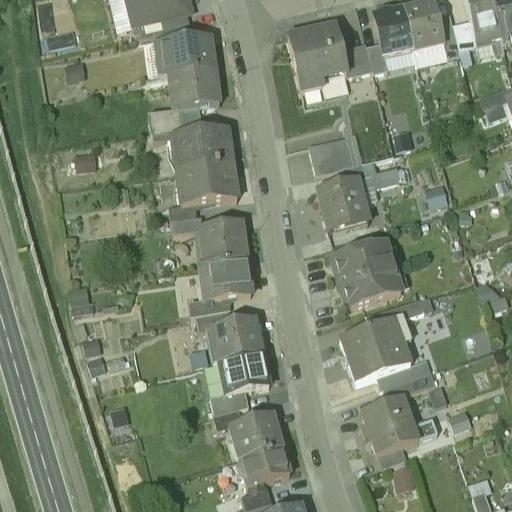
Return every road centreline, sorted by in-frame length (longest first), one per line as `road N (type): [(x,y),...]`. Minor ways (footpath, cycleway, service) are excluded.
road 1 (residential): [(341,511),(313,420),(240,20)]
road 2 (secondary): [(60,511),(0,308)]
